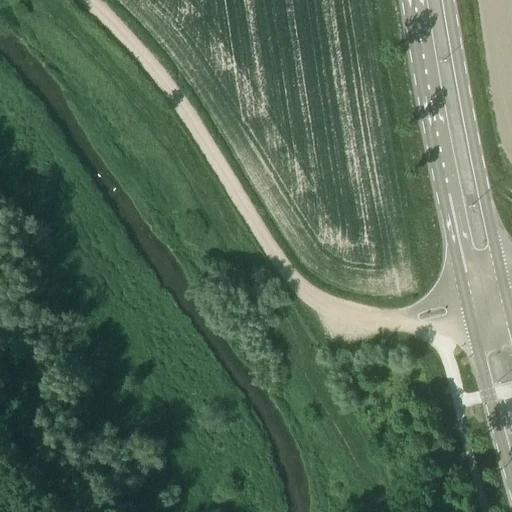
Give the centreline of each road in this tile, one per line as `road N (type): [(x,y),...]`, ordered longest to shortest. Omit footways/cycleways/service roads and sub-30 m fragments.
road 1 (track): [(404,320),(327,309),(299,286),(156,69),(82,0)]
road 2 (primary): [(415,0),(469,308)]
road 3 (primary): [(504,296),(447,0)]
road 4 (primary): [(469,308),(511,484)]
